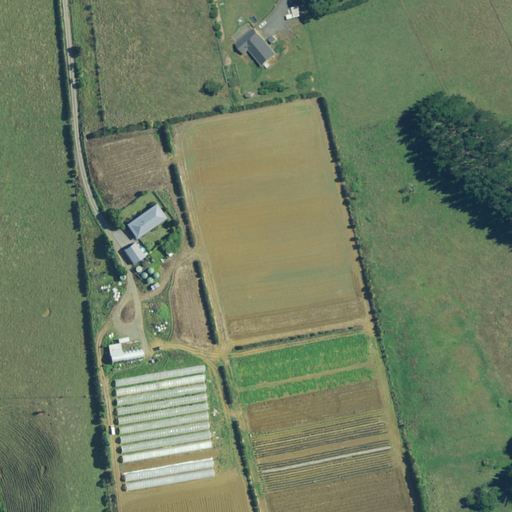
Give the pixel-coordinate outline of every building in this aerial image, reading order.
[(278,54),(256,29),(237,45),(246,54),(250,50),(264,66),(278,54)] [(270,38),(272,43),(279,39),(277,34),(270,38)] [(165,218),(156,204),(125,225),(135,239),(165,218)] [(143,256),(134,243),(123,251),(133,264),(143,256)] [(153,254),(161,248),(159,245),(151,250),(153,254)] [(166,245),(161,249),(168,257),(173,253),(166,245)] [(114,272),(113,279),(124,281),(125,274),(114,272)] [(121,353),(120,344),(107,346),(111,364),(142,358),(141,349),(121,353)]
